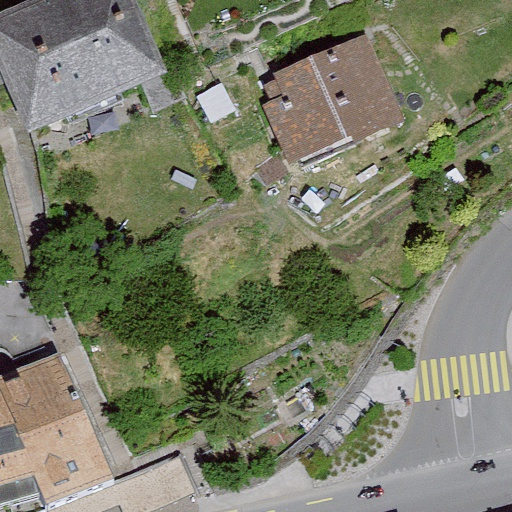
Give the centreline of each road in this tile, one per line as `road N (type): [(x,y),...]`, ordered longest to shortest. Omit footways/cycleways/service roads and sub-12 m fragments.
road 1 (tertiary): [(489,283),(378,507)]
road 2 (secondary): [(511,476),(378,507)]
road 3 (tertiary): [(511,414),(490,341),(489,283)]
